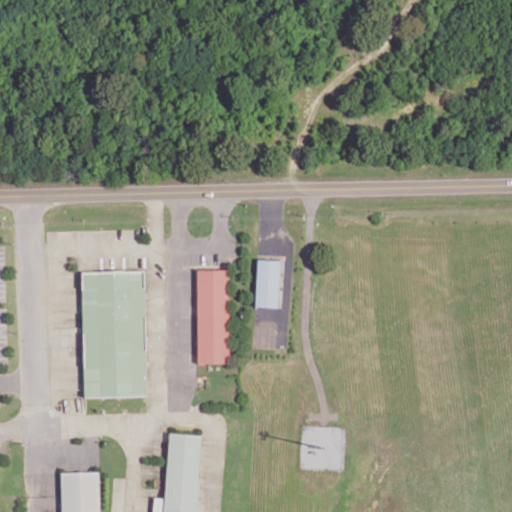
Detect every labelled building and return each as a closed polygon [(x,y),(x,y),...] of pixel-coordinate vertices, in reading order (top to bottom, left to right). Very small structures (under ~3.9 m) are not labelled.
[(279,259),(257,259),(255,306),(278,307),(279,259)] [(228,268),(196,269),(198,363),(230,362),(228,268)] [(81,271),(84,397),(147,395),(144,270),(81,271)] [(195,511),(201,434),(169,432),(164,497),(154,497),(152,511),(195,511)] [(99,511),(99,471),(61,472),(61,511),(99,511)]
